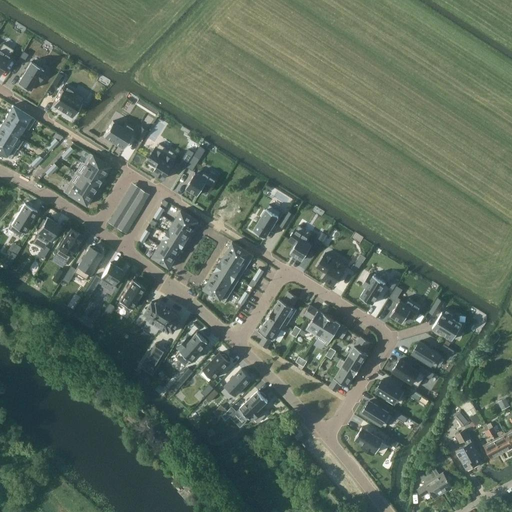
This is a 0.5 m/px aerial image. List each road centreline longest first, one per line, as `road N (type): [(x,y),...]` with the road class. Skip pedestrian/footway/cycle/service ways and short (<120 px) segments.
road 1 (residential): [(286,269),(384,333),(383,349),(327,436)]
road 2 (residential): [(0,89),(131,171)]
road 3 (residential): [(123,247),(240,343)]
road 4 (residential): [(159,189),(286,269)]
road 5 (track): [(403,0),(511,70)]
road 6 (residential): [(240,343),(327,436)]
